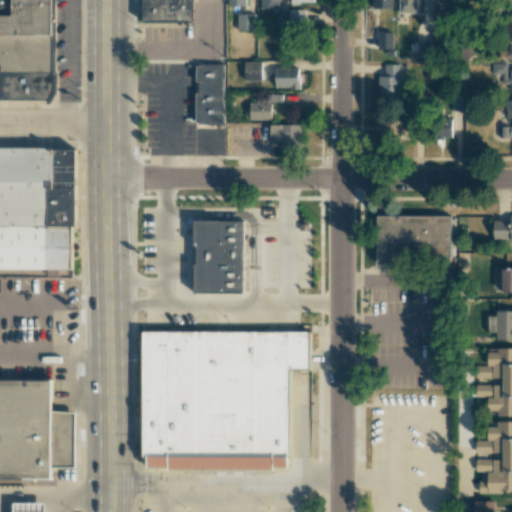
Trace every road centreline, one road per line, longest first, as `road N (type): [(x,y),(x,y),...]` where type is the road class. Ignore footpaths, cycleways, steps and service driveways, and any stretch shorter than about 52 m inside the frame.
road 1 (residential): [(338,511),(338,0)]
road 2 (primary): [(108,511),(108,0)]
road 3 (residential): [(511,180),(109,181)]
